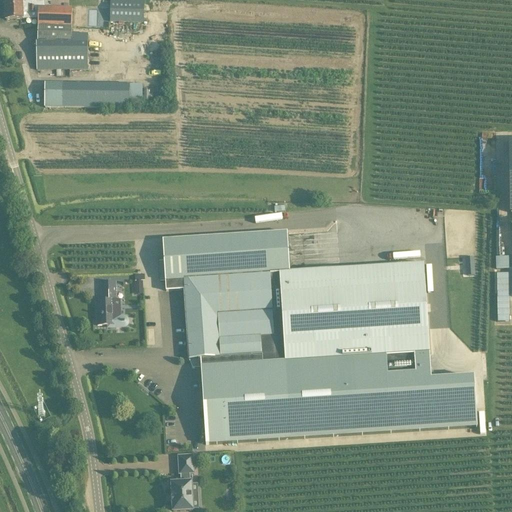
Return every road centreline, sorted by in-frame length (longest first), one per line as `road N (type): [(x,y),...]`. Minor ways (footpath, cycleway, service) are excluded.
road 1 (tertiary): [(96,511),(87,429),(0,125)]
road 2 (unknown): [(145,229),(352,213),(409,221),(428,244)]
road 3 (unknown): [(145,229),(172,374),(121,359),(69,365)]
road 4 (unknown): [(428,244),(444,366),(485,369)]
